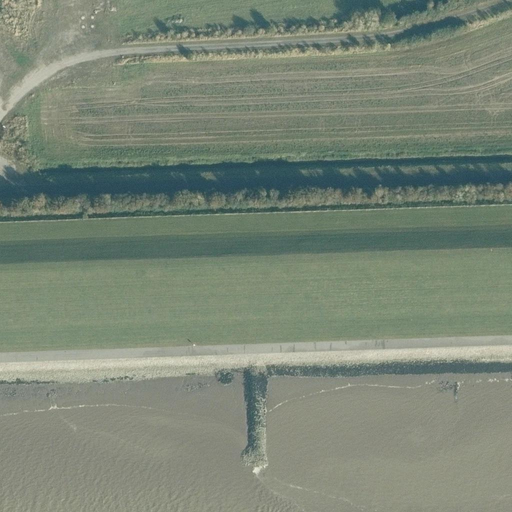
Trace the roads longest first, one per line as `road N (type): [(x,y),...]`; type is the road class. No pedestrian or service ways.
road 1 (track): [(0,121),(31,85),(63,66),(133,48),(395,39),(511,1)]
road 2 (unclassified): [(511,179),(0,195)]
